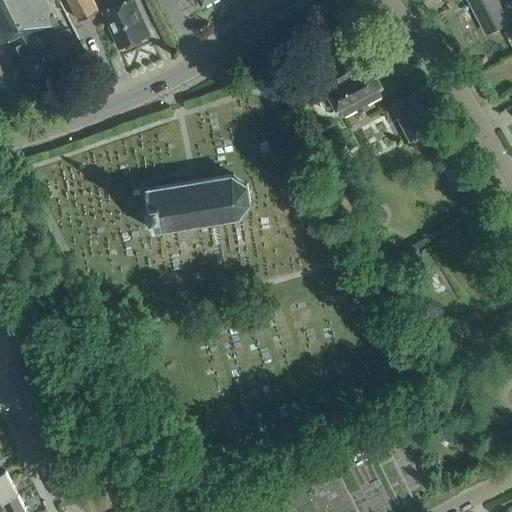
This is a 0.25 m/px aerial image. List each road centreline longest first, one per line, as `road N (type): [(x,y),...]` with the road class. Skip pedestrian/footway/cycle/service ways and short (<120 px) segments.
road 1 (tertiary): [(0,145),(84,119),(198,66),(283,0)]
road 2 (residential): [(511,182),(429,49),(388,0)]
road 3 (residential): [(71,511),(0,358)]
